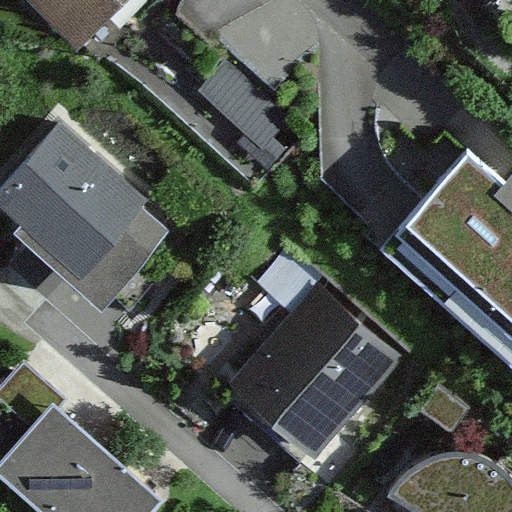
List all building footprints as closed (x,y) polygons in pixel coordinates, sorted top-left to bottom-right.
[(103,0),(58,0),(78,22),(103,0)] [(184,114),(260,183),(298,142),(222,73),(184,114)] [(165,201),(71,126),(17,193),(47,217),(32,235),(121,306),(170,245),(146,225),(165,201)] [(511,162),(493,146),(428,218),(511,293),(511,162)] [(409,353),(326,281),(246,373),(329,445),(409,353)] [(65,401),(23,364),(0,390),(0,481),(35,511),(154,511),(163,502),(58,409),(65,401)] [(415,493),(448,511),(511,511),(511,463),(506,459),(493,455),(470,453),(457,456),(429,474),(415,493)]
